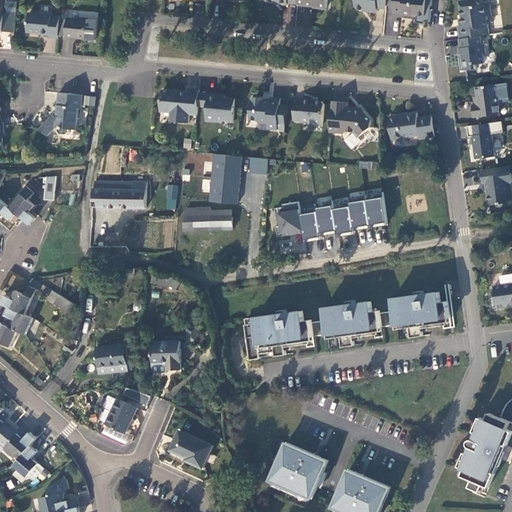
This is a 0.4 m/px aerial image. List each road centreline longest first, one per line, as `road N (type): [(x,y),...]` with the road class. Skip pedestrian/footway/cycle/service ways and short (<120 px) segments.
road 1 (residential): [(91,160),(87,250),(212,279),(460,237)]
road 2 (residential): [(442,92),(436,49),(154,21),(150,66)]
road 3 (residential): [(150,66),(442,92)]
road 4 (residential): [(269,369),(474,335)]
road 5 (residential): [(416,511),(476,364),(474,335)]
road 6 (residential): [(150,66),(0,64)]
road 7 (residential): [(460,237),(442,92)]
road 8 (residential): [(95,465),(0,371)]
